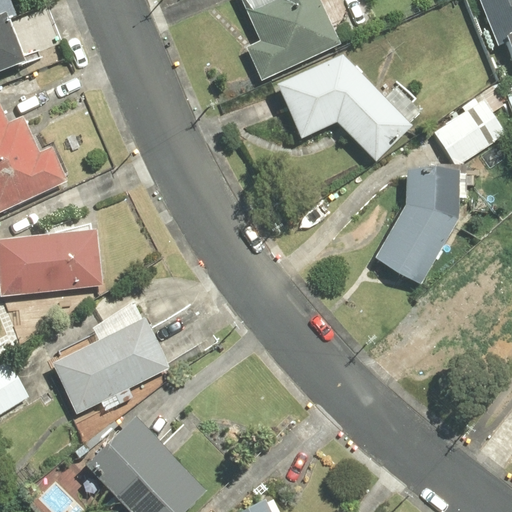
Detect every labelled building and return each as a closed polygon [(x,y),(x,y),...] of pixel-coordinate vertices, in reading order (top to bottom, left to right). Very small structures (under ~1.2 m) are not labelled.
[(0,0),(0,70),(27,60),(10,18),(16,16),(9,0),(0,0)] [(340,43),(320,0),(240,0),(258,40),(245,46),(260,79),(340,43)] [(511,0),(478,0),(497,48),(510,43),(511,49),(511,0)] [(343,52),(275,83),(301,139),(337,122),(374,161),(411,126),(343,52)] [(482,95),(431,130),(454,165),(511,125),(511,119),(504,107),(495,113),(482,95)] [(0,105),(0,213),(69,183),(53,146),(39,152),(23,115),(7,121),(0,105)] [(460,166),(406,164),(404,208),(376,258),(421,283),(458,219),(460,166)] [(95,228),(0,237),(0,297),(102,287),(95,228)] [(511,286),(511,288),(482,265),(475,260),(430,316),(503,373),(511,361),(511,286)] [(148,319),(51,362),(74,414),(171,372),(148,319)] [(0,413),(24,399),(2,362),(0,363),(0,413)] [(135,416),(84,463),(130,511),(185,511),(207,492),(135,416)] [(269,511),(262,498),(235,511),(269,511)]
